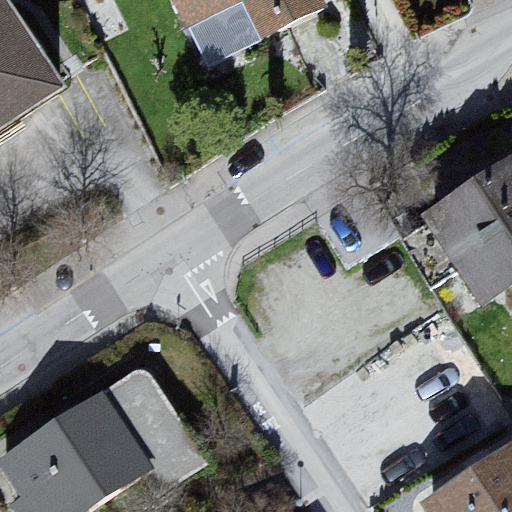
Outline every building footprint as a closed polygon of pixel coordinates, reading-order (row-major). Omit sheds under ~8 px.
[(8,0),(1,0),(0,1),(0,152),(77,100),(8,0)] [(316,0),(171,0),(191,37),(248,7),(265,41),(326,20),(316,0)] [(511,171),(425,226),(488,315),(511,299),(511,171)] [(106,404),(0,472),(0,473),(19,511),(15,511),(105,511),(155,478),(106,404)] [(511,511),(511,460),(430,511),(511,511)]
